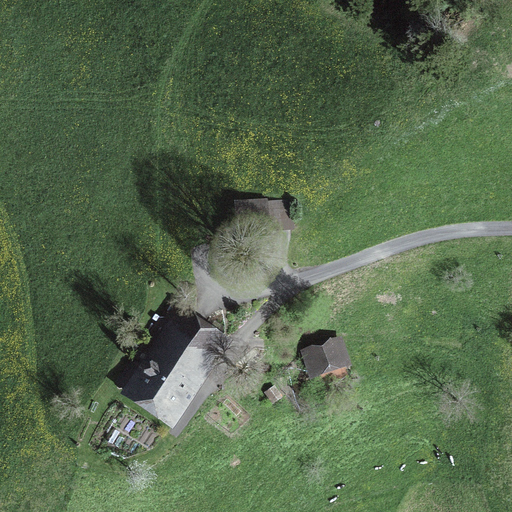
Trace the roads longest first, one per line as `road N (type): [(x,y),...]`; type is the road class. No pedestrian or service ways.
road 1 (track): [(0,195),(29,277),(38,419),(60,450),(128,464),(158,449),(255,321)]
road 2 (track): [(255,321),(316,212),(400,127),(499,0)]
road 3 (track): [(511,229),(404,242),(299,285),(255,321)]
